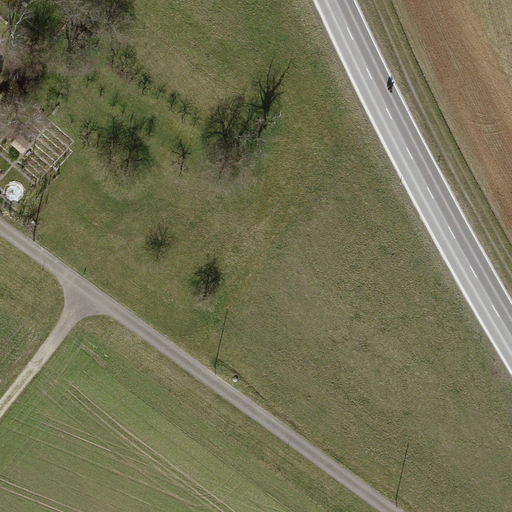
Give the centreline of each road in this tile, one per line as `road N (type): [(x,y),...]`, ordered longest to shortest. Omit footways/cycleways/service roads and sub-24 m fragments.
road 1 (track): [(391,511),(0,224)]
road 2 (secondary): [(337,0),(400,136),(511,335)]
road 3 (track): [(511,269),(431,119),(380,0)]
road 4 (track): [(0,411),(93,293)]
